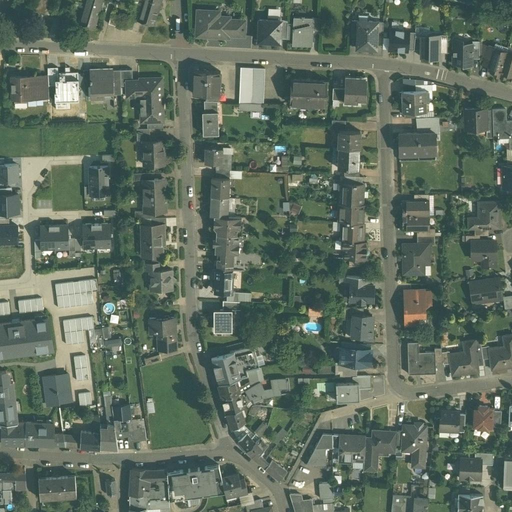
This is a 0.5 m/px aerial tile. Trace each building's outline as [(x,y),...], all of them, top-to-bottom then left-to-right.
[(36,0),(34,10),(49,14),(52,0),(36,0)] [(79,0),(86,2),(81,23),(95,27),(102,0),(79,0)] [(144,0),(139,20),(141,20),(147,22),(154,24),(160,0),(144,0)] [(220,11),(197,9),(196,36),(209,37),(209,35),(216,36),(216,37),(229,38),(229,35),(230,19),(230,16),(219,16),(220,11)] [(118,14),(112,12),(109,24),(114,25),(118,14)] [(124,15),(118,14),(114,25),(120,27),(124,15)] [(129,17),(124,15),(120,27),(126,28),(129,17)] [(281,17),(267,16),(267,20),(259,20),(258,41),(266,41),(266,42),(272,42),(280,42),(280,38),(281,20),(281,17)] [(135,19),(129,17),(126,28),(132,30),(135,19)] [(312,18),(302,17),(301,18),(294,17),(293,23),(292,39),(292,45),(312,46),(313,30),(313,29),(312,29),(312,18)] [(135,19),(132,30),(137,32),(141,20),(139,20),(135,19)] [(245,20),(230,19),(229,35),(244,36),(245,20)] [(147,22),(141,20),(137,32),(144,33),(147,22)] [(358,20),(357,20),(357,38),(356,48),(376,49),(377,32),(377,21),(368,21),(358,20)] [(408,30),(390,29),(389,50),(407,51),(407,50),(408,32),(408,30)] [(415,32),(408,32),(407,50),(414,50),(415,32)] [(429,34),(429,36),(421,36),(421,57),(429,57),(429,58),(439,58),(439,53),(439,35),(429,34)] [(463,38),(453,38),(453,64),(462,64),(462,66),(472,66),(472,58),(472,42),(463,42),(463,38)] [(494,47),(488,45),(485,57),(491,58),(494,47)] [(506,53),(494,50),(495,47),(494,47),(491,58),(486,74),(494,76),(494,75),(499,77),(506,53)] [(511,54),(506,53),(499,77),(504,78),(504,79),(511,81),(511,77),(511,54)] [(48,86),(55,86),(55,80),(57,80),(57,72),(57,66),(48,67),(48,75),(48,86)] [(112,69),(89,70),(90,99),(104,99),(104,95),(113,94),(112,70),(112,69)] [(132,69),(120,70),(121,86),(126,86),(126,81),(132,80),(132,69)] [(120,70),(112,70),(113,94),(121,94),(121,86),(120,70)] [(220,71),(195,70),(194,94),(206,95),(219,95),(220,71)] [(252,70),(241,70),(239,102),(251,103),(252,70)] [(265,71),(252,70),(251,103),(263,104),(265,71)] [(79,101),(78,72),(57,72),(57,80),(55,80),(55,86),(55,91),(55,102),(69,101),(79,101)] [(43,75),(10,76),(11,100),(43,99),(43,89),(43,75)] [(161,78),(140,78),(140,80),(132,80),(126,81),(126,86),(126,97),(140,96),(141,121),(147,121),(162,121),(161,78)] [(327,81),(291,79),(289,104),(326,106),(327,81)] [(366,81),(345,81),(345,89),(345,101),(357,101),(357,98),(366,98),(366,81)] [(345,89),(332,89),(332,100),(345,101),(345,89)] [(403,91),(401,91),(401,94),(402,94),(402,101),(426,101),(426,90),(415,90),(403,91)] [(426,101),(402,101),(402,109),(402,112),(404,112),(405,112),(416,112),(417,111),(426,111),(426,101)] [(217,106),(204,107),(204,112),(202,112),(201,134),(217,134),(217,106)] [(486,108),(464,109),(465,130),(486,130),(486,129),(486,110),(486,108)] [(505,109),(492,109),(493,122),(505,121),(505,109)] [(438,117),(417,118),(418,132),(435,132),(435,133),(439,133),(438,117)] [(346,121),(332,120),(331,131),(339,131),(342,131),(342,130),(346,131),(346,121)] [(511,120),(505,121),(493,122),(493,137),(509,137),(510,149),(511,148),(511,120)] [(147,128),(136,128),(136,142),(143,142),(143,141),(150,141),(149,128),(147,128)] [(346,131),(342,130),(342,131),(339,131),(339,148),(359,149),(360,131),(346,131)] [(418,132),(399,133),(400,146),(435,145),(435,133),(435,132),(418,132)] [(150,141),(143,141),(143,142),(143,164),(164,164),(164,140),(150,141)] [(435,145),(400,146),(400,160),(435,159),(435,145)] [(222,148),(204,147),(203,163),(216,163),(221,163),(222,163),(222,153),(222,148)] [(359,149),(339,148),(337,168),(345,169),(358,169),(358,168),(359,149)] [(231,153),(222,153),(222,163),(231,163),(231,153)] [(0,180),(18,180),(17,165),(4,165),(0,165),(0,180)] [(98,167),(90,167),(90,186),(90,195),(99,195),(98,167)] [(108,167),(98,167),(99,195),(109,194),(108,167)] [(358,169),(345,169),(344,176),(360,177),(360,169),(358,168),(358,169)] [(230,170),(216,169),(215,178),(229,178),(229,176),(230,176),(230,170)] [(344,176),(341,176),(340,184),(362,185),(363,177),(344,176)] [(215,178),(211,177),(210,196),(228,197),(229,178),(215,178)] [(154,179),(143,179),(143,180),(144,196),(167,195),(166,186),(165,186),(165,179),(154,179)] [(362,185),(340,184),(339,203),(340,203),(361,204),(362,191),(364,191),(364,185),(362,185)] [(12,195),(0,194),(0,212),(5,213),(19,213),(18,194),(12,195)] [(167,195),(144,196),(144,211),(155,211),(166,211),(166,204),(167,204),(167,195)] [(228,197),(210,196),(209,215),(213,215),(227,216),(228,197)] [(429,215),(429,200),(414,200),(401,200),(402,208),(402,216),(429,215)] [(500,201),(478,201),(478,211),(478,217),(468,217),(468,228),(474,228),(475,228),(488,228),(500,228),(500,201)] [(361,204),(340,203),(338,222),(343,222),(363,223),(363,204),(361,204)] [(227,216),(213,215),(213,227),(216,230),(216,234),(239,235),(241,235),(242,229),(241,227),(240,227),(240,217),(227,216)] [(429,215),(402,216),(402,222),(402,230),(417,230),(429,229),(429,228),(429,215)] [(155,218),(150,218),(150,225),(164,224),(164,229),(167,229),(166,217),(155,218)] [(0,226),(8,226),(8,219),(5,219),(0,218),(0,226)] [(363,223),(343,222),(342,240),(345,240),(363,241),(363,234),(362,234),(362,230),(363,230),(364,223),(363,223)] [(96,224),(82,224),(83,249),(97,248),(96,224)] [(111,224),(96,224),(97,248),(111,248),(111,224)] [(150,225),(141,225),(142,256),(162,255),(162,235),(164,235),(164,229),(164,224),(150,225)] [(54,225),(40,226),(40,240),(41,250),(55,249),(54,225)] [(68,225),(54,225),(55,249),(69,249),(68,239),(68,225)] [(0,226),(0,244),(18,244),(17,226),(8,226),(0,226)] [(239,235),(216,234),(216,237),(212,237),(212,245),(215,245),(214,251),(217,252),(233,253),(236,253),(238,253),(239,235)] [(363,241),(345,240),(344,259),(366,260),(367,241),(363,241)] [(480,241),(473,241),(473,242),(473,258),(482,258),(482,267),(491,267),(491,266),(496,266),(495,241),(480,241)] [(429,244),(429,243),(417,243),(403,243),(403,273),(418,273),(418,264),(429,264),(429,244)] [(233,253),(217,252),(216,269),(231,270),(232,270),(233,263),(233,253)] [(238,253),(236,253),(236,263),(259,265),(259,254),(238,253)] [(158,263),(143,263),(144,272),(150,272),(150,271),(159,270),(158,270),(158,263)] [(171,269),(158,270),(159,270),(150,271),(150,272),(151,291),(159,291),(162,293),(164,291),(172,290),(171,269)] [(231,270),(216,269),(215,290),(230,291),(231,270)] [(364,277),(346,276),(346,284),(350,284),(364,285),(364,277)] [(369,277),(364,277),(364,285),(350,284),(350,300),(357,300),(357,302),(364,302),(364,301),(373,301),(373,285),(369,285),(369,277)] [(500,277),(471,281),(473,296),(480,296),(480,301),(503,299),(503,297),(502,297),(499,279),(500,278),(500,277)] [(425,290),(411,290),(411,300),(425,300),(425,302),(431,302),(431,292),(425,292),(425,290)] [(511,294),(502,296),(503,297),(503,299),(504,309),(511,307),(511,294)] [(411,300),(404,301),(405,324),(425,323),(425,302),(425,300),(411,300)] [(232,301),(223,301),(223,310),(232,310),(241,310),(241,302),(232,301)] [(307,306),(306,314),(321,315),(321,307),(307,306)] [(223,310),(214,310),(214,325),(214,329),(232,329),(232,310),(223,310)] [(362,314),(353,314),(353,315),(351,337),(364,338),(372,338),(373,326),(372,326),(372,315),(362,314)] [(174,317),(148,319),(149,330),(156,330),(158,351),(176,350),(174,317)] [(48,319),(0,325),(0,356),(39,352),(50,350),(51,350),(52,350),(48,319)] [(97,338),(110,335),(108,325),(95,328),(97,338)] [(511,334),(503,335),(504,346),(489,348),(490,357),(492,369),(511,366),(511,334)] [(103,346),(120,344),(120,337),(103,338),(103,346)] [(480,338),(474,339),(478,365),(484,364),(483,358),(481,346),(480,338)] [(450,353),(449,353),(450,363),(452,374),(479,371),(478,365),(474,339),(463,341),(465,351),(450,353)] [(435,351),(425,351),(419,351),(419,341),(408,342),(409,373),(436,372),(435,362),(435,351)] [(489,345),(481,346),(483,358),(490,357),(489,348),(489,345)] [(259,368),(253,346),(234,352),(238,365),(241,378),(248,376),(246,371),(256,369),(259,368)] [(341,348),(337,347),(334,350),(333,354),(335,357),(340,357),(339,363),(339,364),(343,364),(357,365),(370,366),(371,350),(370,350),(355,349),(341,348)] [(442,352),(441,347),(435,348),(435,351),(435,362),(443,361),(442,352)] [(449,351),(442,352),(443,361),(444,364),(450,363),(449,353),(450,353),(449,351)] [(234,352),(210,358),(214,371),(238,365),(234,352)] [(160,355),(144,359),(146,366),(161,361),(160,355)] [(357,365),(343,364),(342,373),(342,377),(352,376),(356,376),(357,365)] [(238,365),(214,371),(217,385),(236,380),(241,378),(238,365)] [(256,369),(246,371),(248,376),(250,387),(254,384),(259,382),(256,369)] [(6,371),(0,371),(0,429),(1,429),(2,422),(17,423),(12,383),(9,383),(8,373),(6,371)] [(68,374),(44,377),(47,405),(71,402),(68,374)] [(356,376),(352,376),(352,382),(358,382),(358,388),(371,388),(370,376),(356,376)] [(277,379),(271,380),(272,389),(273,397),(281,395),(278,386),(277,379)] [(236,380),(217,385),(222,399),(239,394),(236,380)] [(250,387),(244,390),(246,393),(260,384),(259,382),(254,384),(250,387)] [(352,382),(336,383),(337,401),(359,400),(358,388),(358,382),(352,382)] [(272,389),(264,390),(260,384),(246,393),(249,397),(246,399),(248,402),(250,400),(252,399),(260,394),(262,398),(273,397),(272,389)] [(236,395),(222,399),(226,414),(237,411),(240,410),(237,398),(239,397),(240,395),(239,394),(236,395)] [(260,394),(252,399),(253,401),(254,403),(263,401),(262,398),(260,394)] [(113,420),(110,397),(104,397),(107,421),(113,420)] [(254,405),(252,405),(248,413),(254,415),(259,405),(254,405)] [(493,408),(487,408),(487,406),(479,405),(479,408),(473,407),(472,427),(492,428),(492,426),(492,410),(493,408)] [(124,424),(121,407),(113,408),(114,417),(113,417),(113,420),(114,425),(116,437),(127,435),(129,435),(129,430),(127,423),(124,424)] [(449,413),(447,411),(441,410),(441,418),(440,418),(439,427),(445,428),(448,431),(458,431),(459,413),(459,411),(456,411),(454,413),(449,413)] [(501,411),(492,410),(492,426),(500,426),(501,411)] [(237,411),(226,414),(230,429),(240,423),(237,411)] [(99,417),(90,418),(91,430),(100,429),(99,424),(99,417)] [(17,423),(2,422),(1,429),(1,443),(26,444),(26,423),(17,423)] [(26,423),(26,444),(53,444),(53,423),(26,423)] [(114,425),(99,424),(100,429),(100,433),(100,448),(117,450),(116,437),(114,425)] [(425,426),(404,424),(403,430),(403,444),(403,445),(413,445),(412,464),(423,465),(425,426)] [(247,430),(242,425),(232,431),(236,440),(245,432),(247,430)] [(263,426),(256,434),(260,437),(265,427),(263,426)] [(397,430),(372,429),(371,439),(365,438),(364,461),(363,471),(375,471),(377,448),(388,449),(388,452),(395,453),(396,443),(397,430)] [(100,433),(81,431),(79,447),(100,449),(100,448),(100,433)] [(245,432),(236,440),(237,442),(246,434),(245,432)] [(331,434),(322,433),(314,448),(325,448),(332,448),(332,447),(331,434)] [(254,443),(246,434),(237,442),(245,451),(254,443)] [(365,436),(351,435),(351,437),(339,436),(338,447),(338,451),(340,453),(339,457),(343,460),(364,461),(365,438),(365,436)] [(266,444),(260,437),(255,442),(263,450),(267,446),(266,444)] [(263,450),(255,442),(254,443),(245,451),(252,458),(265,468),(269,463),(265,460),(261,457),(261,456),(259,455),(263,450)] [(325,448),(314,448),(307,465),(325,465),(325,448)] [(493,453),(475,452),(474,458),(481,459),(481,464),(492,464),(493,453)] [(292,455),(287,465),(292,467),(297,457),(292,455)] [(286,470),(268,456),(265,460),(269,463),(265,468),(279,480),(286,470)] [(474,458),(460,458),(459,478),(476,479),(480,476),(481,464),(481,459),(474,458)] [(511,459),(504,460),(503,484),(511,484),(511,459)] [(190,469),(173,471),(176,499),(187,497),(188,504),(190,504),(189,497),(225,492),(221,477),(219,465),(198,468),(198,470),(190,471),(190,469)] [(150,471),(132,469),(131,478),(149,480),(150,471)] [(167,470),(157,470),(157,480),(161,480),(167,479),(167,472),(167,470)] [(170,472),(167,472),(169,499),(169,500),(172,499),(176,499),(173,471),(170,472)] [(15,473),(0,472),(0,482),(2,483),(9,483),(15,483),(15,473)] [(238,472),(221,477),(225,492),(226,494),(226,496),(239,493),(247,491),(244,477),(239,478),(238,472)] [(25,474),(15,473),(15,483),(15,489),(26,488),(25,474)] [(75,475),(39,478),(40,499),(76,496),(75,475)] [(149,480),(131,478),(130,487),(138,488),(148,489),(149,480)] [(115,479),(105,480),(107,494),(110,496),(114,496),(117,493),(115,479)] [(153,492),(149,492),(148,498),(160,498),(168,498),(167,479),(161,480),(161,482),(162,491),(153,492)] [(333,483),(319,483),(320,499),(323,499),(333,498),(333,493),(333,487),(333,484),(333,483)] [(247,491),(239,493),(241,504),(245,503),(254,501),(251,490),(247,491)] [(469,494),(458,493),(456,511),(481,511),(482,508),(481,508),(481,504),(482,504),(482,494),(469,494)] [(139,494),(130,494),(130,508),(146,507),(147,507),(147,499),(144,499),(143,494),(139,494)] [(428,498),(418,497),(416,511),(426,511),(427,511),(428,498)] [(160,498),(148,498),(147,499),(147,507),(160,506),(169,506),(169,500),(169,499),(160,499),(160,498)] [(302,499),(291,501),(295,511),(310,511),(313,511),(312,506),(311,498),(302,499)] [(254,501),(245,503),(246,511),(247,511),(253,511),(263,508),(261,499),(254,501)] [(323,504),(312,506),(313,511),(333,511),(334,511),(333,503),(323,504)]
